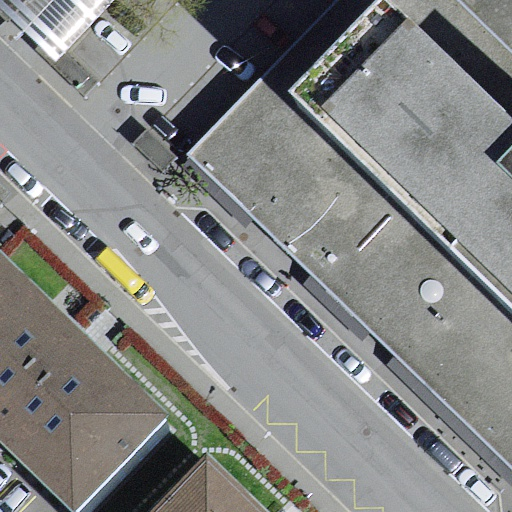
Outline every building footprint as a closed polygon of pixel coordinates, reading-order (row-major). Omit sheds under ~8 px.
[(0,0),(0,8),(56,62),(116,0),(0,0)] [(511,0),(336,0),(187,151),(511,463),(511,0)] [(0,213),(0,254),(21,233),(0,213)] [(0,313),(0,406),(106,511),(132,511),(212,432),(46,268),(0,313)] [(298,511),(257,473),(219,511),(298,511)]
